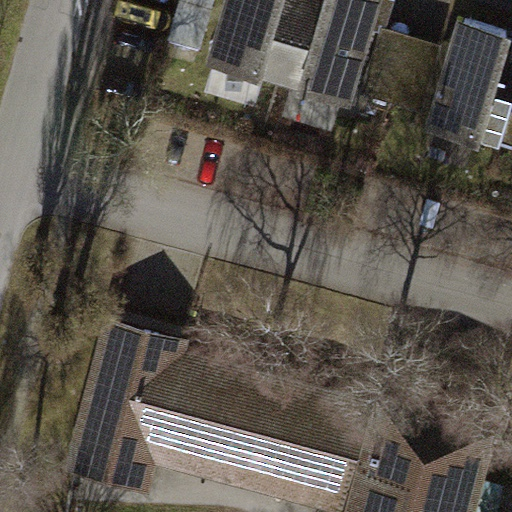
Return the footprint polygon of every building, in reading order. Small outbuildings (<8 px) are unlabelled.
[(241,0),(225,70),(291,86),(311,0),(241,0)] [(311,0),(291,86),(356,101),(380,2),(371,0),(311,0)] [(429,110),(449,43),(393,27),(373,93),(429,110)] [(429,124),(503,147),(511,116),(511,44),(458,28),(429,124)] [(511,116),(503,147),(511,149),(511,116)] [(332,502),(355,413),(179,367),(183,350),(115,332),(80,465),(138,479),(145,454),(332,502)] [(475,511),(480,496),(496,432),(392,406),(364,511),(475,511)]
